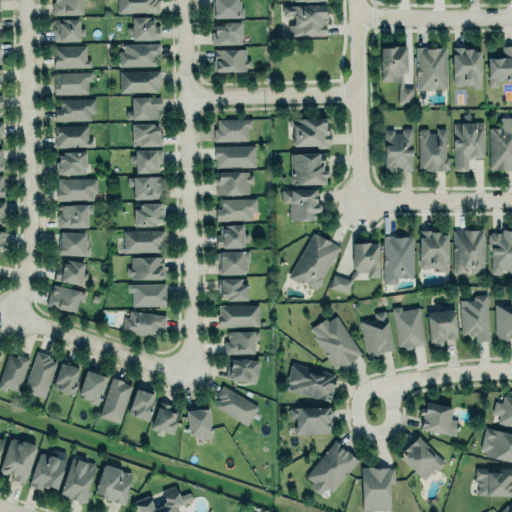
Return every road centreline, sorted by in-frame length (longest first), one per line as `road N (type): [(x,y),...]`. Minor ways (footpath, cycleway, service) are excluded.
road 1 (residential): [(193,374),(186,0)]
road 2 (residential): [(27,0),(34,244),(16,313)]
road 3 (residential): [(357,0),(364,203)]
road 4 (residential): [(16,313),(193,374)]
road 5 (residential): [(188,98),(360,92)]
road 6 (residential): [(358,16),(511,17)]
road 7 (residential): [(376,410),(400,382),(511,370)]
road 8 (residential): [(364,203),(511,200)]
